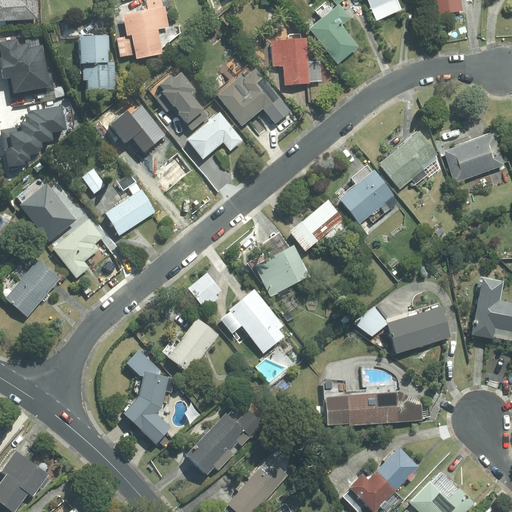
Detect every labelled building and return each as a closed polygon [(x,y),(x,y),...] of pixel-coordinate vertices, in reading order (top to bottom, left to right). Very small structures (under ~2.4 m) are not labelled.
[(0,0),(0,20),(36,19),(34,0),(0,0)] [(146,11),(125,15),(129,35),(133,34),(138,59),(164,54),(160,29),(170,27),(166,7),(172,6),(171,0),(148,0),(144,1),(146,11)] [(359,0),(373,24),(397,13),(390,0),(359,0)] [(455,0),(427,0),(430,18),(458,14),(455,0)] [(316,21),(303,32),(332,67),(354,50),(336,29),(343,22),(331,8),(326,12),(323,8),(313,17),(316,21)] [(111,34),(82,36),(84,80),(89,80),(90,91),(117,89),(116,62),(111,62),(110,50),(112,50),(111,34)] [(130,36),(118,38),(121,57),(133,55),(130,36)] [(53,91),(44,45),(31,47),(30,43),(20,45),(19,39),(2,42),(5,57),(3,58),(7,79),(9,79),(12,99),(53,91)] [(303,64),(301,41),(267,44),(269,69),(278,68),(280,88),(305,86),(305,84),(318,83),(317,63),(303,64)] [(243,75),(218,94),(243,126),(264,109),(282,132),(298,120),(257,69),(245,78),(243,75)] [(23,127),(2,129),(7,168),(27,165),(27,161),(33,161),(32,155),(44,154),(43,148),(42,142),(55,141),(54,132),(68,131),(65,106),(35,110),(35,113),(27,114),(28,121),(23,122),(25,131),(23,131),(23,127)] [(144,152),(165,135),(141,106),(132,114),(128,110),(108,126),(124,145),(133,138),(144,152)] [(184,147),(190,142),(204,160),(214,172),(224,164),(213,152),(224,143),(231,151),(244,140),(221,113),(198,132),(193,126),(178,139),(182,145),(184,147)] [(413,135),(379,162),(401,188),(434,161),(413,135)] [(486,136),(438,155),(449,186),(499,168),(486,136)] [(511,144),(503,147),(511,172),(511,144)] [(202,177),(199,172),(181,149),(176,152),(171,145),(160,153),(165,160),(143,178),(161,201),(177,189),(181,194),(202,177)] [(357,183),(339,197),(360,223),(396,194),(375,168),(373,170),(368,164),(352,177),(357,183)] [(107,184),(94,167),(81,177),(95,194),(107,184)] [(143,190),(107,213),(121,235),(157,212),(143,190)] [(344,218),(329,198),(290,230),(306,250),(344,218)] [(92,219),(54,247),(77,278),(115,249),(92,219)] [(310,275),(295,243),(255,264),(271,296),(278,292),(280,295),(289,291),(287,287),(310,275)] [(41,259),(7,298),(28,317),(63,278),(41,259)] [(208,272),(188,287),(203,306),(206,304),(208,307),(220,297),(217,294),(222,290),(208,272)] [(495,287),(474,283),(464,339),(487,342),(489,331),(511,335),(511,307),(492,304),(495,287)] [(255,288),(229,308),(265,352),(286,336),(280,328),(284,324),(255,288)] [(450,336),(441,306),(388,321),(397,352),(450,336)] [(220,333),(198,317),(168,355),(191,372),(220,333)] [(141,393),(124,412),(156,443),(172,427),(157,413),(162,408),(166,390),(172,391),(175,380),(170,376),(145,370),(141,393)] [(400,390),(327,395),(329,426),(423,419),(423,403),(417,403),(408,398),(409,394),(400,390)] [(227,412),(187,453),(208,473),(215,466),(219,469),(238,450),(235,446),(238,442),(242,445),(251,436),(252,437),(265,424),(249,409),(237,422),(227,412)] [(420,465),(400,446),(369,478),(363,473),(350,486),(375,511),(408,478),(410,480),(416,474),(414,472),(420,465)] [(50,474),(15,449),(0,469),(7,474),(0,483),(0,499),(16,511),(29,492),(34,495),(50,474)] [(261,466),(228,502),(238,511),(254,511),(289,474),(276,463),(268,472),(261,466)] [(431,479),(410,500),(422,511),(466,511),(476,502),(461,487),(450,498),(431,479)]
